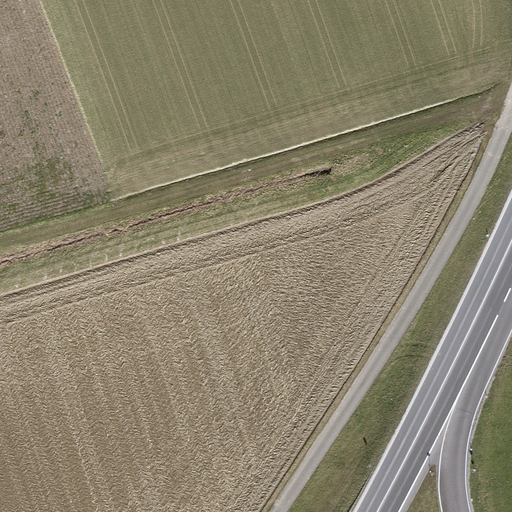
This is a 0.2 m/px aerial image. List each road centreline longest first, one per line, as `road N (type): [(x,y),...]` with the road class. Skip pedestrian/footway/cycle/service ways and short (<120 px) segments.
road 1 (track): [(511,114),(391,357),(287,511)]
road 2 (primary): [(378,511),(511,254)]
road 3 (primary): [(460,511),(462,419),(511,303)]
